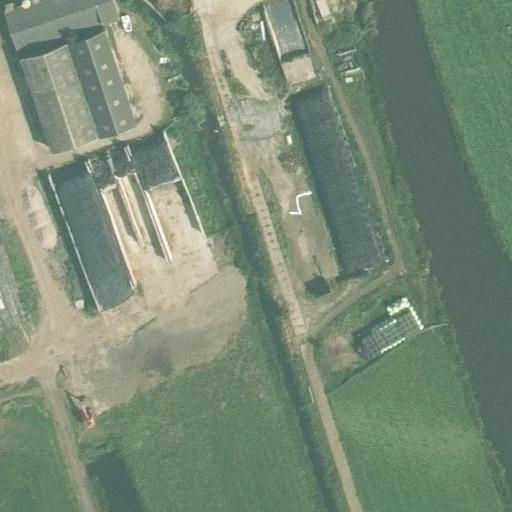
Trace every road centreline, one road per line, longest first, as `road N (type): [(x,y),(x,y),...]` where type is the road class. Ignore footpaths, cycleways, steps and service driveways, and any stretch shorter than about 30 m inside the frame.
road 1 (track): [(234,0),(200,15),(357,511)]
road 2 (track): [(98,511),(0,206)]
